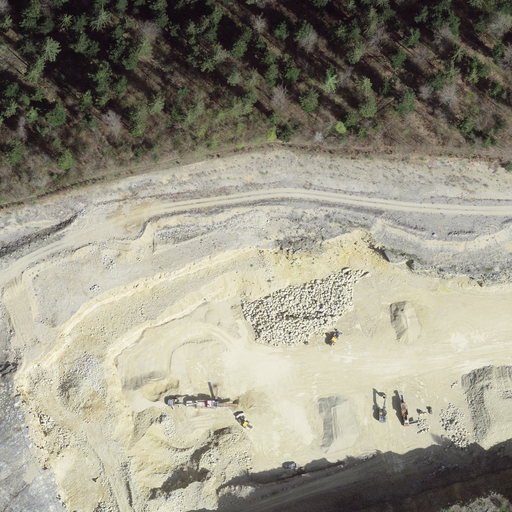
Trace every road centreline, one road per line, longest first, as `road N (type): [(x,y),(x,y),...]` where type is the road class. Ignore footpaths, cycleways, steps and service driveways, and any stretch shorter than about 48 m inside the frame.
road 1 (track): [(511,215),(423,212),(394,230),(385,275),(409,345),(51,418)]
road 2 (track): [(349,41),(511,47)]
